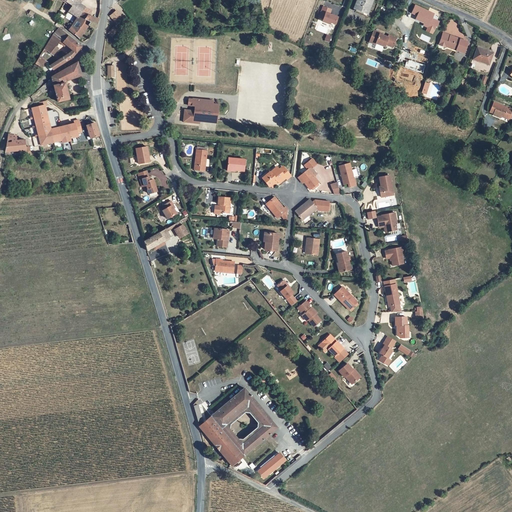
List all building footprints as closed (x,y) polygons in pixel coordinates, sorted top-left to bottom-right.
[(84,13),(88,16),(91,11),(86,9),(88,5),(81,2),(81,0),(63,0),(68,3),(64,9),(74,16),(78,9),(84,13)] [(366,13),(370,0),(356,0),(353,11),(361,14),(362,12),(366,13)] [(439,21),(432,18),(434,14),(416,5),(412,13),(418,16),(416,19),(424,23),(423,25),(428,27),(427,31),(433,33),(434,30),(435,30),(439,21)] [(321,20),(321,21),(329,24),(329,22),(334,24),(336,17),(328,14),(330,9),(322,6),(317,18),(321,20)] [(78,9),(74,16),(72,19),(75,21),(70,29),(72,31),(84,13),(78,9)] [(98,14),(91,11),(88,16),(90,18),(87,22),(93,26),(95,21),(97,18),(98,14)] [(116,11),(109,16),(115,23),(121,17),(116,11)] [(72,31),(77,35),(87,22),(90,18),(88,16),(84,13),(72,31)] [(51,32),(60,39),(74,50),(78,43),(56,25),(51,32)] [(117,31),(114,27),(109,34),(112,37),(117,31)] [(385,43),(392,46),(394,41),(393,41),(394,36),(388,33),(387,36),(378,33),(379,31),(372,29),(368,41),(374,44),(375,42),(384,46),(385,43)] [(463,51),(467,39),(442,31),(438,42),(445,44),(445,42),(456,46),(455,49),(463,51)] [(43,46),(50,51),(60,39),(51,32),(43,46)] [(487,63),(491,51),(475,45),(472,56),(481,59),(481,61),(487,63)] [(66,51),(48,64),(51,68),(72,53),(66,51)] [(51,78),(53,86),(56,101),(68,98),(64,81),(81,75),(77,62),(51,77),(51,78)] [(44,93),(53,86),(51,78),(42,86),(44,93)] [(199,118),(216,121),(218,106),(212,105),(212,103),(213,101),(192,98),(192,99),(192,103),(194,103),(193,110),(184,109),(183,115),(185,115),(184,121),(198,123),(198,120),(199,118)] [(44,108),(42,102),(23,107),(32,145),(76,134),(75,131),(80,129),(77,117),(72,118),(73,121),(56,125),(52,114),(56,113),(55,109),(53,108),(51,108),(50,106),(44,108)] [(497,118),(498,117),(498,115),(506,119),(510,111),(491,102),(486,111),(490,113),(490,115),(497,118)] [(93,121),(85,123),(88,136),(97,134),(93,121)] [(10,133),(8,132),(7,133),(5,140),(3,149),(15,148),(14,138),(14,135),(10,135),(10,133)] [(23,138),(14,138),(15,148),(23,148),(23,145),(23,138)] [(148,160),(146,144),(135,146),(137,162),(148,160)] [(202,166),(204,146),(194,145),(192,165),(202,166)] [(243,155),(226,153),(225,163),(232,164),(232,165),(242,166),(243,155)] [(312,166),(316,162),(312,157),(304,163),(308,168),(312,165),(312,166)] [(350,160),(339,163),(344,181),(348,181),(349,184),(356,182),(355,176),(354,176),(350,160)] [(282,162),(278,165),(277,164),(270,170),(268,168),(268,167),(260,174),(267,182),(275,176),(277,179),(284,173),(285,175),(289,171),(282,162)] [(318,181),(307,168),(297,176),(300,180),(301,179),(304,182),(309,189),(311,187),(315,184),(317,185),(318,184),(317,182),(318,181)] [(147,179),(144,169),(142,169),(135,171),(139,184),(143,184),(145,192),(153,190),(150,178),(147,179)] [(394,193),(390,174),(379,176),(382,190),(381,190),(382,196),(394,193)] [(337,184),(335,178),(330,180),(333,190),(340,191),(337,184)] [(216,193),(216,200),(218,200),(218,202),(217,207),(227,209),(228,201),(227,201),(227,194),(216,193)] [(284,219),(286,219),(286,215),(283,211),(287,208),(284,205),(283,206),(273,195),(265,202),(274,214),(275,213),(277,216),(280,214),(284,219)] [(171,202),(169,199),(160,203),(162,207),(160,208),(165,216),(174,211),(170,203),(171,202)] [(328,210),(328,201),(314,200),(311,202),(309,199),(295,211),(302,219),(316,208),(317,210),(328,210)] [(383,215),(378,216),(380,222),(384,221),(385,225),(387,231),(398,229),(397,222),(398,221),(396,211),(383,214),(383,215)] [(172,223),(173,225),(174,227),(173,228),(179,237),(186,233),(180,224),(179,224),(177,220),(172,223)] [(225,225),(211,223),(210,231),(215,231),(214,235),(213,241),(223,243),(225,225)] [(164,230),(163,228),(141,240),(144,250),(168,236),(164,230)] [(266,228),(265,237),(264,245),(276,246),(278,230),(266,228)] [(318,236),(305,235),(304,243),(306,243),(305,251),(316,252),(318,236)] [(405,254),(403,246),(390,248),(390,249),(386,250),(388,256),(392,255),(394,264),(405,262),(403,255),(405,254)] [(347,248),(337,251),(339,259),(340,259),(342,268),(352,266),(347,248)] [(229,269),(231,259),(219,257),(219,256),(213,256),(211,267),(229,269)] [(289,295),(291,293),(285,286),(286,285),(281,280),(275,285),(279,290),(278,291),(287,302),(291,298),(289,295)] [(388,294),(389,294),(390,300),(391,304),(392,304),(400,302),(401,302),(397,283),(386,285),(388,294)] [(349,308),(357,300),(342,285),(334,293),(339,297),(340,296),(344,301),(343,302),(349,308)] [(307,305),(304,301),(297,306),(300,311),(302,310),(303,312),(299,316),(304,321),(306,320),(311,327),(318,321),(313,315),(314,314),(311,310),(310,311),(306,306),(307,305)] [(408,319),(408,315),(397,315),(398,322),(400,322),(400,327),(399,326),(399,332),(402,335),(407,335),(407,330),(410,330),(410,323),(407,323),(407,319),(408,319)] [(389,335),(386,340),(394,345),(396,340),(389,335)] [(333,357),(342,349),(335,342),(334,343),(327,336),(320,343),(327,350),(333,357)] [(391,348),(394,345),(386,340),(384,343),(385,344),(380,352),(383,354),(388,357),(393,349),(391,348)] [(327,350),(320,343),(317,346),(323,353),(327,350)] [(398,349),(407,355),(410,350),(401,344),(398,349)] [(388,357),(383,354),(380,359),(388,364),(391,359),(388,357)] [(343,378),(350,386),(357,380),(353,376),(354,375),(351,371),(345,365),(337,372),(342,379),(343,378)] [(219,464),(228,469),(276,427),(243,388),(227,401),(217,410),(198,425),(203,442),(207,438),(224,459),(219,464)] [(214,406),(217,410),(227,401),(224,398),(214,406)] [(195,406),(190,407),(195,422),(199,420),(195,406)] [(282,462),(275,455),(257,471),(263,479),(282,462)] [(254,474),(261,481),(263,479),(257,471),(254,474)]
